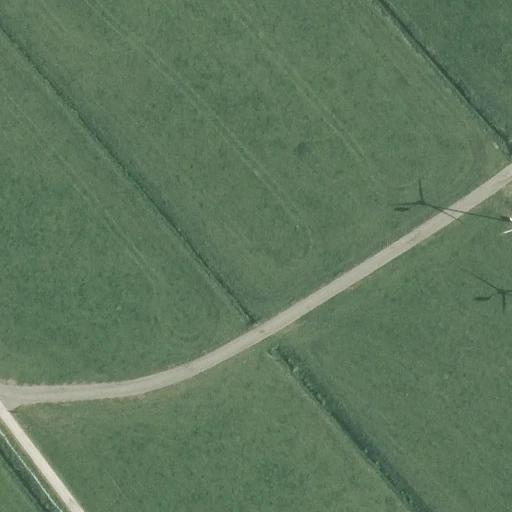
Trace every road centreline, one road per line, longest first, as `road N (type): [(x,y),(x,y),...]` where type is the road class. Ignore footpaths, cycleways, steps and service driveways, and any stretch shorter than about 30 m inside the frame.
road 1 (track): [(511,174),(212,360),(131,389),(12,399),(0,407)]
road 2 (track): [(0,409),(78,511)]
